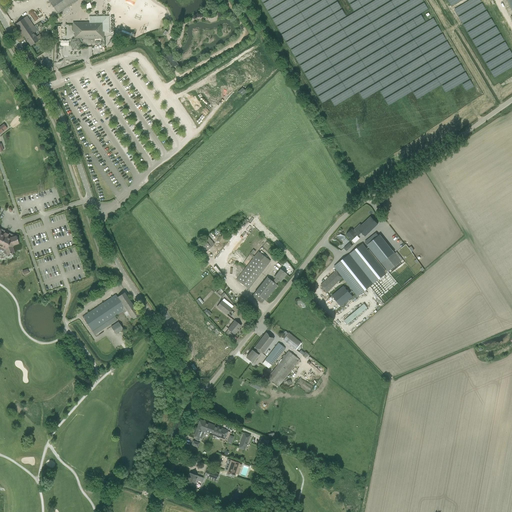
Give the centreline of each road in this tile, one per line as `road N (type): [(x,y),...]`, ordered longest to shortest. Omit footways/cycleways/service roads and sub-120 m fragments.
road 1 (unclassified): [(205,390),(119,269),(59,117),(0,16)]
road 2 (unclassified): [(205,390),(346,215),(511,100)]
road 3 (unclassified): [(156,511),(205,390)]
